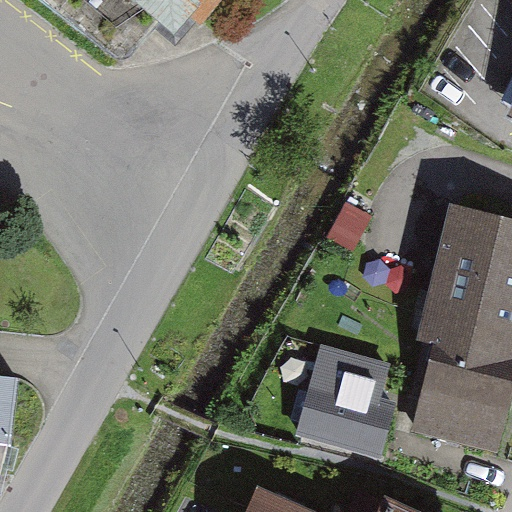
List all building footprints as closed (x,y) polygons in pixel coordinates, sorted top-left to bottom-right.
[(227,0),(174,0),(207,26),(227,0)] [(346,204),(327,240),(353,254),(372,217),(346,204)] [(511,403),(511,218),(453,204),(418,341),(436,345),(414,433),(499,454),(511,403)] [(387,362),(321,343),(296,431),(379,454),(394,403),(376,398),(387,362)] [(0,454),(16,456),(24,379),(0,376),(0,454)] [(315,511),(257,486),(244,511),(406,511),(386,502),(381,511),(315,511)]
